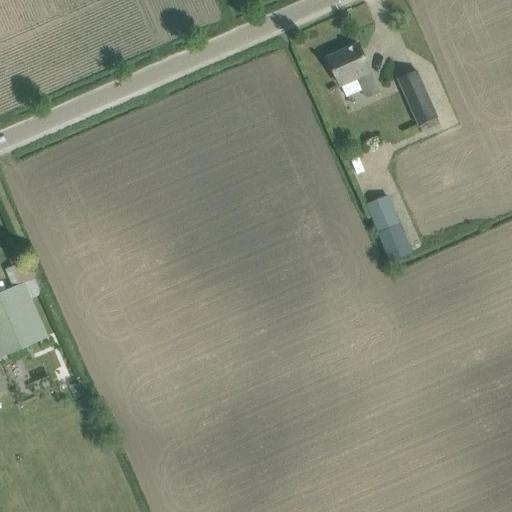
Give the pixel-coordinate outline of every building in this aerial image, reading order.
[(371,72),(367,63),(359,45),(329,59),(341,86),(357,79),(366,98),(380,92),(371,73),(371,72)] [(419,127),(438,119),(416,72),(398,81),(419,127)] [(390,203),(371,211),(393,263),(413,254),(390,203)] [(31,299),(41,294),(26,261),(7,270),(14,288),(0,294),(0,360),(48,338),(31,299)] [(45,414),(61,415),(62,395),(46,395),(45,414)]
